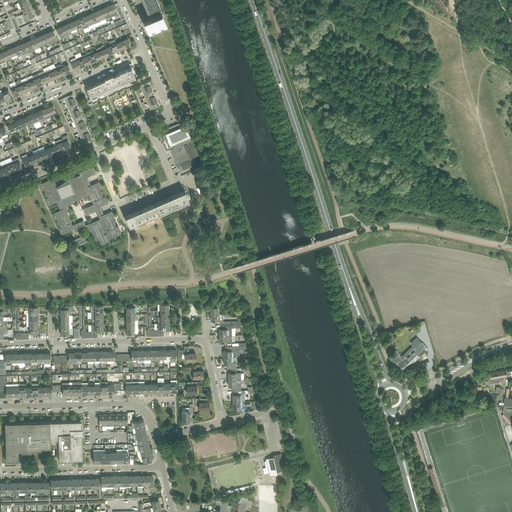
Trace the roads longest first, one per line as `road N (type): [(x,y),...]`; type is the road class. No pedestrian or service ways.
road 1 (secondary): [(347,283),(254,0)]
road 2 (residential): [(221,421),(206,345),(197,338),(0,343)]
road 3 (residential): [(0,471),(161,464)]
road 4 (residential): [(0,117),(146,54)]
road 5 (residential): [(0,406),(141,407)]
road 6 (residential): [(175,187),(121,210),(94,147)]
